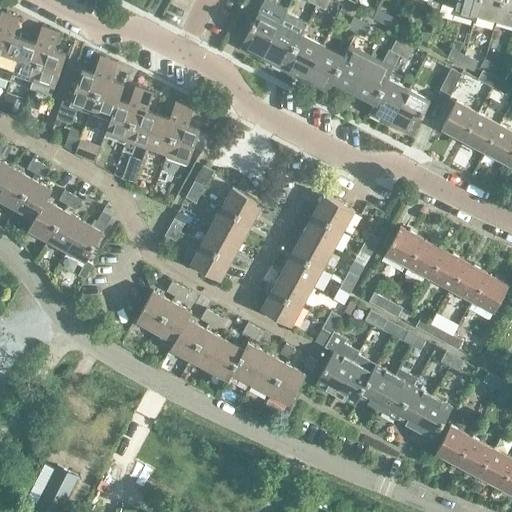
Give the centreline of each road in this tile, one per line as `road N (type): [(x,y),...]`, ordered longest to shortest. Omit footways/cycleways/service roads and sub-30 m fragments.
road 1 (unclassified): [(451,511),(226,416),(67,330),(0,243)]
road 2 (residential): [(511,219),(395,162),(357,161),(324,145)]
road 3 (residential): [(140,248),(107,181),(0,118)]
road 4 (residential): [(238,302),(324,145)]
road 5 (residential): [(324,145),(247,108),(223,73),(181,50)]
road 6 (residential): [(181,50),(138,29),(98,30),(36,0)]
